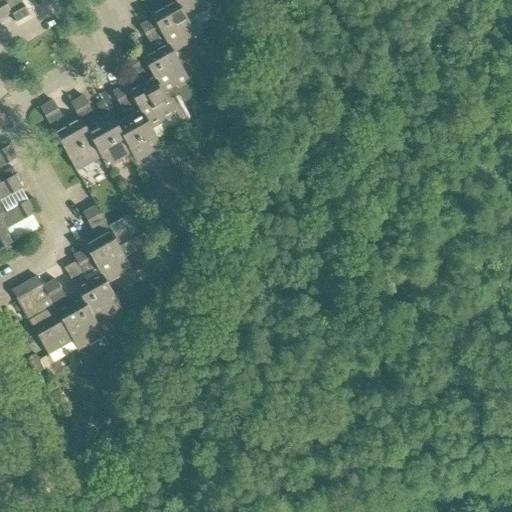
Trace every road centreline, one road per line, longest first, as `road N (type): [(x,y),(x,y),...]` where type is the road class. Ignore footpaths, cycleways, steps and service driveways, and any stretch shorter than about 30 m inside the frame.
road 1 (unclassified): [(7,114),(62,215),(55,247),(0,280)]
road 2 (unclassified): [(120,0),(113,52),(7,114)]
